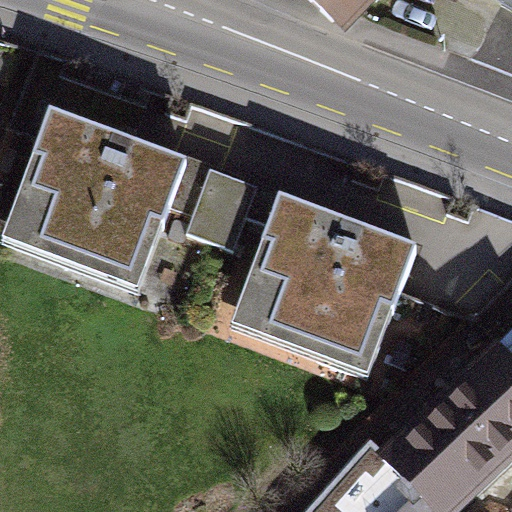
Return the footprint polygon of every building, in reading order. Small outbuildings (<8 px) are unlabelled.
[(305,0),(347,39),(383,0),(305,0)] [(237,179),(59,114),(7,254),(138,302),(171,212),(194,220),(187,240),(211,248),(237,179)] [(422,249),(237,179),(211,248),(236,258),(244,234),(264,241),(233,340),(367,387),(422,249)] [(460,511),(511,463),(511,322),(375,447),(444,511),(460,511)] [(435,511),(375,447),(314,511),(435,511)]
